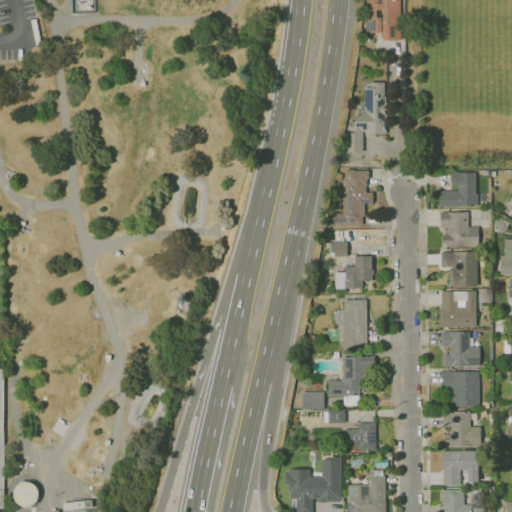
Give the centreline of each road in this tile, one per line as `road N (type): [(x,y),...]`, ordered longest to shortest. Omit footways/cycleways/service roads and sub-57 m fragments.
road 1 (trunk): [(232,511),(306,182),(335,0)]
road 2 (residential): [(410,511),(403,193)]
road 3 (trunk): [(253,252),(234,271),(158,511)]
road 4 (trunk): [(299,0),(253,252)]
road 5 (trunk): [(266,511),(276,385),(267,354)]
road 6 (trunk): [(224,381),(194,511)]
road 7 (trunk): [(253,252),(224,381)]
